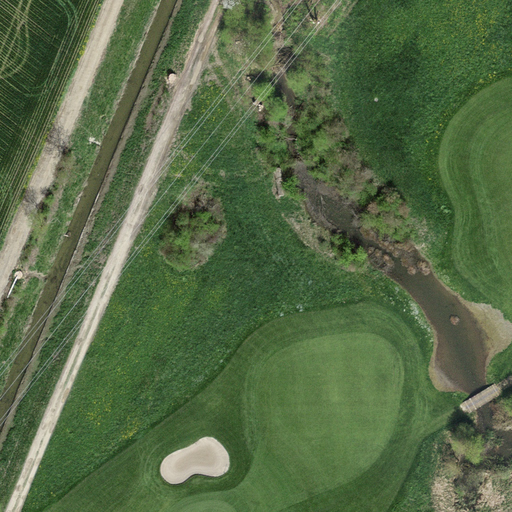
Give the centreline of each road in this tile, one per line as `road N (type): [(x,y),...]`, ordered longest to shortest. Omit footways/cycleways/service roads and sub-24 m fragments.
road 1 (track): [(217,0),(17,511)]
road 2 (track): [(107,0),(0,267)]
